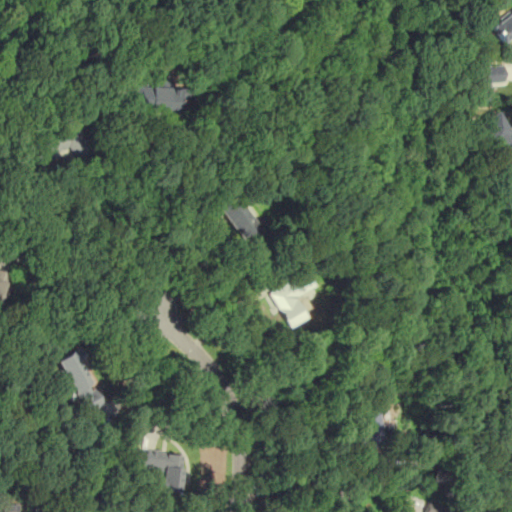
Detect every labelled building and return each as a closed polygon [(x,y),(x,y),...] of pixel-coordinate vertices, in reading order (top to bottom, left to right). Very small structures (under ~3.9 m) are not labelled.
[(511,34),(511,6),(487,26),(500,44),(511,34)] [(467,65),(467,101),(489,101),(488,83),(501,83),(501,65),(467,65)] [(133,86),(133,113),(186,114),(186,89),(169,88),(169,78),(152,78),(152,87),(133,86)] [(493,154),(511,143),(511,138),(497,110),(476,121),(493,154)] [(71,117),(30,142),(41,161),(66,146),(73,157),(90,147),(71,117)] [(212,206),(240,243),(260,227),(233,191),(212,206)] [(312,287),(303,270),(267,290),(287,327),(305,318),(294,297),(312,287)] [(0,305),(1,306),(11,275),(0,271),(0,305)] [(77,348),(56,357),(81,414),(102,405),(77,348)] [(352,413),(357,450),(383,447),(379,410),(352,413)] [(182,453),(130,446),(128,466),(156,470),(153,490),(177,494),(182,453)]
